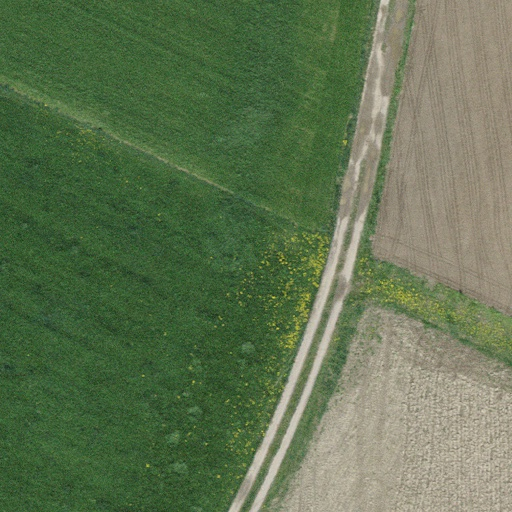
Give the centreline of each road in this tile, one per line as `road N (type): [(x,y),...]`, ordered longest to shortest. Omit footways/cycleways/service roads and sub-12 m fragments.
road 1 (track): [(397,0),(348,266),(300,423),(258,511)]
road 2 (track): [(348,266),(0,106)]
